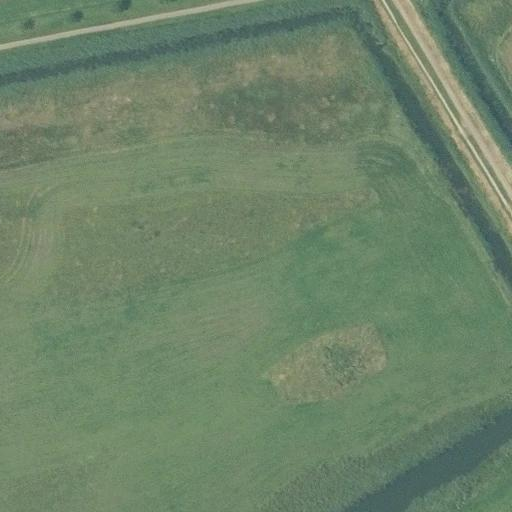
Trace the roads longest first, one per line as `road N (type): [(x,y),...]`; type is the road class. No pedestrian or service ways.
road 1 (unknown): [(0,57),(269,0)]
road 2 (unknown): [(393,0),(511,195)]
